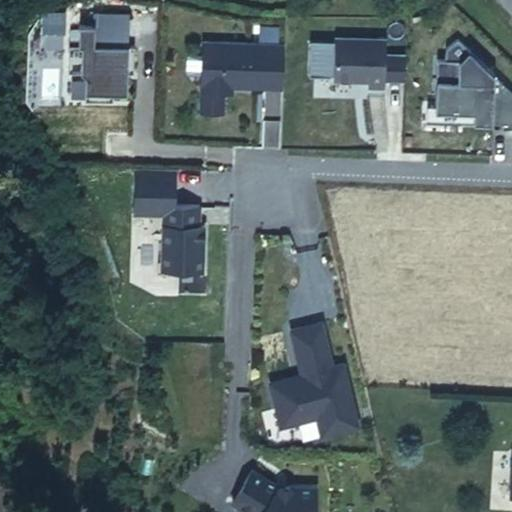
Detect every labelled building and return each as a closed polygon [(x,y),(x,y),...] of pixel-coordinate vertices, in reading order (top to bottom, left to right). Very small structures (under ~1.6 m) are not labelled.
[(127,43),(129,12),(94,11),(93,22),(79,21),(78,41),(69,41),(67,68),(80,69),(85,74),(85,97),(113,98),(113,90),(127,91),(128,70),(133,70),(135,43),(127,43)] [(267,59),(283,59),(283,54),(276,53),(277,25),(259,25),(259,42),(202,40),(202,53),(186,53),(185,73),(201,73),(200,90),(225,91),(225,85),(266,86),(267,59)] [(385,39),(334,38),(334,41),(333,76),(333,79),(368,79),(367,85),(384,86),(384,79),(385,54),(385,39)] [(308,75),(333,76),(334,41),(309,40),(308,75)] [(494,73),(468,48),(457,80),(435,79),(434,106),(434,111),(462,112),(461,122),(492,123),(494,73)] [(385,54),(384,79),(404,79),(405,55),(385,54)] [(266,86),(282,87),(283,59),(267,59),(266,86)] [(511,91),(494,73),(492,123),(511,124),(511,91)] [(222,112),(223,91),(200,90),(200,111),(222,112)] [(426,105),(426,121),(461,122),(462,112),(434,111),(434,106),(426,105)] [(161,268),(202,270),(204,224),(198,224),(199,204),(164,203),(161,268)] [(356,425),(341,363),(331,365),(320,321),(290,329),(301,375),(269,383),(279,424),(315,415),(320,434),(356,425)] [(326,511),(328,488),(288,487),(261,473),(242,505),(254,511),(326,511)]
